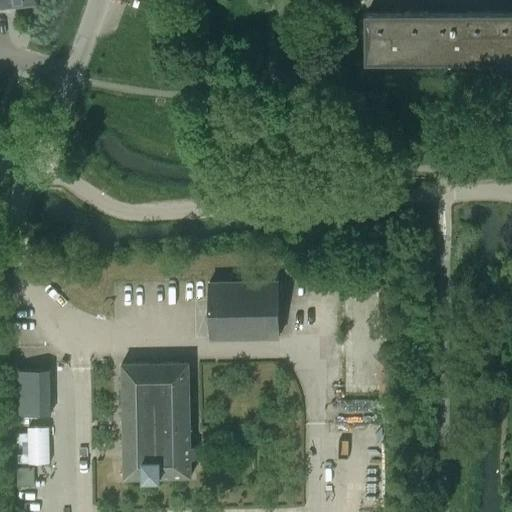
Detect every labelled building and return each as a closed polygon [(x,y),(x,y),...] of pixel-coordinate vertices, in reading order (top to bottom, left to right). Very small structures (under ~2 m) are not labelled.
[(511,11),(493,12),(493,58),(511,57),(511,11)] [(430,58),(430,12),(367,12),(368,58),(430,58)] [(493,12),(430,12),(430,58),(493,58),(493,12)] [(279,337),(278,280),(209,281),(211,339),(279,337)] [(346,291),(346,391),(381,391),(381,290),(346,291)] [(195,446),(191,447),(189,361),(122,363),(124,479),(192,478),(192,458),(196,458),(195,446)] [(20,368),(19,413),(51,414),(52,369),(20,368)] [(49,426),(20,427),(17,427),(18,463),(50,462),(49,426)]
